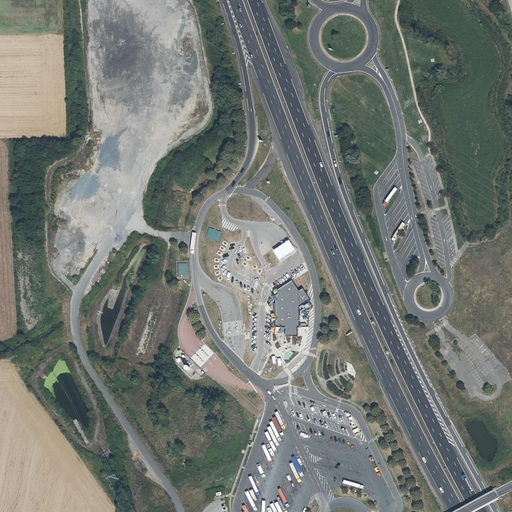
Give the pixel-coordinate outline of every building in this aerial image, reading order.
[(191,5),(184,9),(189,18),(196,15),(191,5)] [(386,199),(389,202),(400,189),(397,186),(386,199)] [(394,214),(402,199),(399,197),(390,212),(394,214)] [(296,250),(290,241),(288,242),(283,245),(276,250),(274,251),(280,261),(282,259),(289,254),(294,251),(296,250)] [(400,254),(405,244),(401,242),(396,252),(400,254)] [(406,271),(409,273),(419,256),(416,254),(406,271)] [(178,263),(178,276),(189,276),(188,263),(178,263)] [(299,292),(293,281),(279,289),(276,293),(276,330),(286,330),(286,336),(298,336),(298,327),(300,327),(299,307),(310,300),(304,289),(299,292)]
